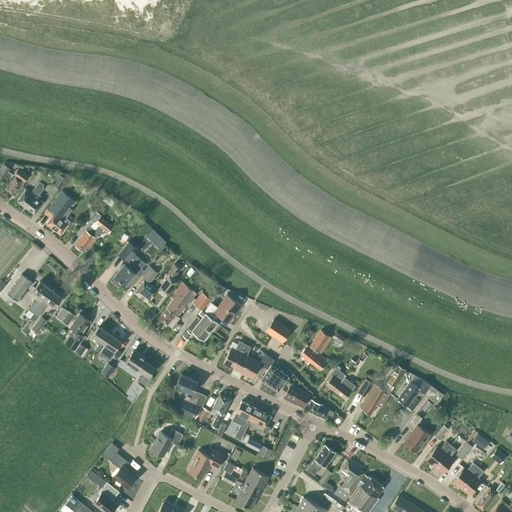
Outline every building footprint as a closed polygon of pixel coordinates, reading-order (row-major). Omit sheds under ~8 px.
[(3,163),(0,167),(0,175),(3,178),(10,168),(3,163)] [(12,180),(5,189),(14,196),(24,182),(28,175),(18,167),(10,178),(12,180)] [(53,186),(59,190),(66,179),(60,175),(53,186)] [(17,201),(25,207),(43,184),(39,181),(31,192),(26,188),(17,201)] [(43,184),(25,207),(34,213),(43,201),(38,198),(40,195),(38,194),(40,192),(43,188),(42,186),(43,184)] [(68,211),(75,201),(61,190),(44,213),(50,217),(46,223),(60,233),(69,221),(65,218),(69,212),(68,211)] [(87,217),(93,222),(99,214),(93,209),(87,217)] [(113,226),(100,216),(95,222),(108,232),(113,226)] [(74,244),(80,248),(84,252),(96,238),(95,237),(101,229),(92,222),(86,230),(74,244)] [(158,231),(155,236),(161,241),(164,236),(158,231)] [(125,264),(124,263),(113,275),(124,284),(134,272),(136,274),(146,263),(134,253),(137,249),(128,241),(118,254),(127,261),(125,264)] [(177,281),(173,278),(180,268),(174,264),(166,273),(168,275),(158,288),(167,295),(177,281)] [(144,279),(134,292),(148,302),(157,290),(148,283),(149,282),(157,272),(150,266),(142,276),(146,279),(145,280),(144,279)] [(190,276),(194,270),(190,267),(186,273),(190,276)] [(7,293),(17,300),(31,281),(21,273),(7,293)] [(50,288),(40,280),(30,293),(31,295),(36,299),(29,309),(26,313),(30,316),(50,288)] [(173,298),(166,307),(177,315),(184,306),(185,307),(196,292),(183,282),(171,297),(173,298)] [(50,288),(30,316),(34,319),(44,306),(45,307),(48,302),(54,306),(61,296),(50,288)] [(193,303),(202,310),(210,298),(201,292),(193,303)] [(227,294),(220,303),(235,313),(241,304),(227,294)] [(235,313),(220,303),(217,307),(211,302),(205,310),(216,318),(218,315),(228,322),(235,313)] [(179,317),(177,315),(166,307),(158,318),(171,327),(179,317)] [(68,310),(61,320),(68,324),(74,315),(68,310)] [(192,331),(203,339),(216,322),(205,313),(201,310),(198,313),(202,317),(200,319),(196,316),(187,327),(189,328),(187,330),(190,333),(192,331)] [(80,334),(89,320),(79,313),(70,326),(74,330),(70,336),(69,335),(64,342),(75,349),(84,336),(80,334)] [(32,328),(37,333),(47,320),(41,315),(32,328)] [(273,318),(265,330),(282,342),(290,329),(273,318)] [(95,349),(99,352),(105,344),(103,343),(109,334),(98,326),(92,335),(100,341),(95,349)] [(187,338),(191,333),(190,333),(187,330),(183,335),(187,338)] [(310,345),(320,353),(331,337),(321,330),(310,345)] [(343,343),(346,338),(338,333),(335,338),(343,343)] [(109,359),(115,351),(114,350),(120,341),(109,334),(103,343),(105,344),(99,352),(109,359)] [(222,362),(232,367),(245,343),(239,340),(234,349),(230,347),(222,362)] [(251,346),(245,343),(232,367),(242,372),(250,357),(246,355),(251,346)] [(75,351),(80,355),(85,348),(80,344),(75,351)] [(307,364),(309,361),(320,370),(325,364),(330,367),(332,364),(327,360),(307,344),(300,354),(303,356),(301,359),(307,364)] [(145,358),(133,350),(125,362),(137,370),(145,358)] [(263,366),(268,369),(271,365),(275,358),(264,353),(262,356),(267,359),(263,366)] [(260,362),(250,357),(242,372),(252,378),(260,362)] [(350,369),(355,362),(350,359),(345,366),(350,369)] [(154,368),(143,361),(137,370),(147,377),(144,382),(146,384),(151,378),(152,376),(150,374),(154,368)] [(108,377),(114,367),(107,362),(100,372),(108,377)] [(260,380),(277,391),(288,376),(271,365),(268,369),(260,380)] [(325,383),(334,390),(344,377),(345,375),(338,370),(340,367),(337,365),(335,367),(331,373),(332,374),(325,383)] [(387,382),(385,386),(391,389),(404,368),(398,365),(389,379),(387,382)] [(197,381),(180,373),(175,385),(188,390),(179,411),(193,418),(201,406),(206,395),(193,390),(197,381)] [(132,376),(126,385),(130,388),(136,379),(132,376)] [(355,385),(344,377),(334,390),(345,398),(355,385)] [(359,385),(367,390),(372,383),(364,378),(359,385)] [(422,379),(417,386),(410,381),(397,398),(406,405),(412,409),(430,384),(422,379)] [(384,390),(374,383),(359,407),(370,414),(376,404),(379,406),(387,394),(383,391),(384,390)] [(283,397),(292,402),(293,401),(302,406),(309,394),(290,384),(283,397)] [(133,401),(136,396),(130,392),(127,396),(133,401)] [(222,413),(230,399),(219,393),(211,408),(218,411),(211,425),(217,428),(221,420),(224,414),(222,413)] [(332,410),(329,409),(321,405),(322,404),(316,401),(318,397),(313,394),(306,410),(324,418),(326,414),(330,415),(332,410)] [(421,407),(426,411),(432,403),(427,399),(421,407)] [(252,405),(241,400),(233,416),(242,421),(240,425),(246,428),(248,423),(249,422),(246,420),(248,416),(247,416),(252,405)] [(248,423),(253,427),(262,411),(252,405),(247,416),(248,416),(246,420),(249,422),(248,423)] [(194,419),(201,424),(210,411),(203,406),(194,419)] [(262,411),(253,427),(266,433),(269,427),(265,425),(270,415),(262,411)] [(403,442),(416,452),(430,433),(417,424),(422,417),(416,413),(408,425),(413,429),(403,442)] [(448,429),(452,423),(448,419),(443,425),(448,429)] [(225,435),(229,424),(223,421),(218,432),(225,435)] [(241,437),(244,433),(246,428),(240,425),(235,434),(241,437)] [(434,435),(439,439),(448,429),(443,425),(434,435)] [(151,449),(163,455),(170,441),(176,445),(182,434),(171,428),(168,435),(160,431),(151,449)] [(244,433),(241,437),(240,440),(247,443),(250,436),(244,433)] [(451,445),(446,440),(440,448),(436,445),(425,459),(434,466),(451,445)] [(472,445),(466,441),(456,454),(461,458),(472,445)] [(257,453),(268,458),(272,450),(262,444),(257,453)] [(324,444),(306,470),(313,475),(321,463),(325,465),(335,451),(324,444)] [(456,449),(451,445),(434,466),(442,473),(454,459),(450,456),(456,449)] [(500,462),(506,454),(497,446),(491,454),(500,462)] [(235,460),(240,451),(235,448),(230,457),(235,460)] [(194,459),(188,470),(202,477),(209,464),(216,467),(223,455),(212,449),(208,456),(198,450),(193,458),(194,459)] [(119,467),(112,476),(127,487),(135,476),(124,467),(128,462),(116,452),(110,460),(119,467)] [(477,465),(481,460),(476,457),(473,461),(477,465)] [(486,469),(494,475),(502,466),(493,459),(486,469)] [(341,485),(339,484),(334,492),(344,500),(350,492),(358,479),(363,471),(347,460),(340,470),(348,476),(341,485)] [(452,480),(461,487),(478,466),(472,462),(466,469),(463,467),(452,480)] [(478,466),(461,487),(469,494),(480,480),(477,478),(483,470),(478,466)] [(239,475),(246,478),(262,486),(268,476),(252,467),(248,475),(246,474),(247,472),(242,469),(239,475)] [(95,480),(99,476),(91,469),(87,474),(95,480)] [(327,469),(319,481),(324,484),(332,472),(327,469)] [(225,471),(221,478),(233,485),(237,478),(225,471)] [(360,480),(362,481),(347,502),(361,511),(368,511),(379,498),(376,496),(383,486),(368,475),(367,477),(364,475),(360,480)] [(508,484),(511,479),(506,475),(503,479),(508,484)] [(237,480),(234,485),(256,497),(262,486),(246,478),(242,486),(240,485),(242,482),(237,480)] [(106,482),(99,491),(101,492),(93,502),(106,511),(110,511),(117,504),(111,499),(118,491),(106,482)] [(256,497),(234,485),(231,491),(236,493),(237,491),(239,492),(235,499),(251,508),(256,497)] [(475,504),(483,510),(497,492),(489,486),(475,504)] [(322,495),(334,503),(338,497),(326,488),(322,495)] [(390,507),(398,511),(405,511),(411,503),(398,495),(390,507)] [(303,496),(298,506),(308,511),(315,511),(317,509),(322,511),(323,511),(325,508),(303,496)] [(71,508),(75,511),(90,511),(92,511),(78,499),(71,508)] [(491,511),(511,511),(511,508),(501,499),(491,511)] [(182,511),(183,511),(163,500),(157,511),(182,511)] [(424,511),(425,511),(411,503),(405,511),(424,511)]
